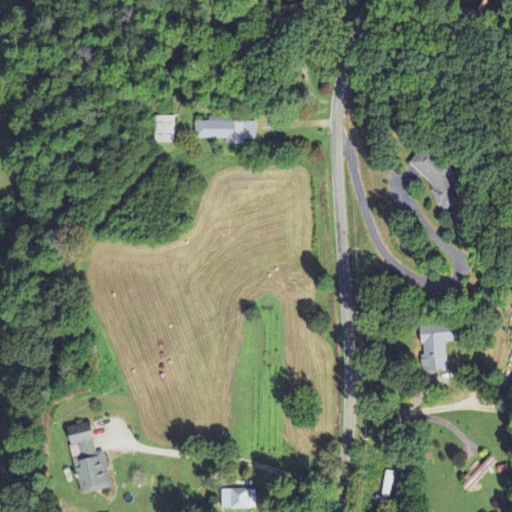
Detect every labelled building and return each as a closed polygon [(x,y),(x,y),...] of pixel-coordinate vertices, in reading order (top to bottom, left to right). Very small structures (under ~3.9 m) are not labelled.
[(176,144),(176,118),(156,117),(156,143),(176,144)] [(196,140),(228,141),(228,145),(246,146),(246,141),(257,141),(257,122),(230,122),(230,118),(210,117),(209,122),(196,122),(196,140)] [(420,159),(445,212),(467,202),(445,156),(433,162),(430,154),(420,159)] [(449,344),(456,344),(455,327),(424,328),(426,356),(425,357),(426,373),(451,372),(449,344)] [(115,489),(107,452),(101,453),(95,424),(70,430),(84,496),(115,489)] [(225,510),(256,511),(256,491),(225,491),(225,510)]
